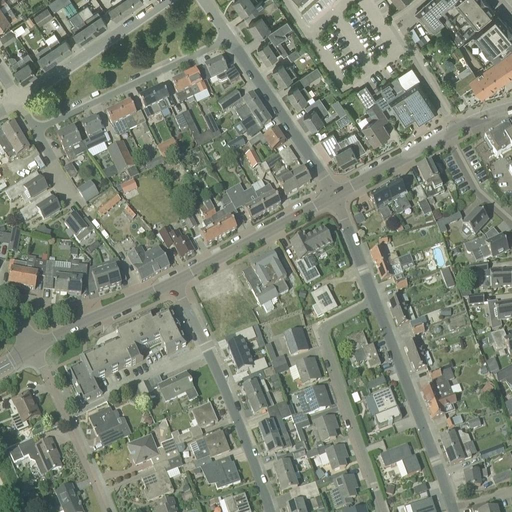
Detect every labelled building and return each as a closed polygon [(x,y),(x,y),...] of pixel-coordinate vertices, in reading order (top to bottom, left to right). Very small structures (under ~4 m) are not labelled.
[(54,0),(49,4),(54,12),(71,1),(70,0),(54,0)] [(113,7),(109,10),(116,19),(129,10),(122,0),(113,0),(110,2),(113,7)] [(122,0),(129,10),(143,1),(142,0),(122,0)] [(246,19),(263,7),(272,0),(265,0),(263,2),(262,0),(261,0),(258,2),(256,0),(236,0),(233,2),(242,14),(243,14),(246,19)] [(273,0),(272,0),(263,7),(268,15),(279,7),(273,0)] [(408,0),(391,0),(399,8),(408,0)] [(431,31),(444,22),(438,15),(455,0),(431,0),(415,14),(431,31)] [(455,0),(438,15),(444,22),(445,22),(459,47),(472,35),(478,30),(475,27),(494,10),(493,11),(487,4),(488,3),(485,0),(455,0)] [(78,12),(94,34),(107,25),(101,16),(100,16),(97,11),(93,14),(87,6),(78,12)] [(47,7),(34,16),(40,26),(54,17),(47,7)] [(0,29),(17,18),(10,8),(3,13),(0,15),(0,29)] [(80,44),(94,34),(78,12),(69,18),(75,27),(71,29),(74,34),(80,44)] [(511,29),(507,24),(507,25),(497,13),(496,14),(497,14),(478,30),(472,35),(495,62),(511,46),(511,29)] [(257,38),(270,29),(265,23),(269,20),(265,14),(261,17),(248,25),(257,38)] [(283,57),(287,55),(295,49),(293,46),(286,51),(279,41),(286,36),(286,35),(288,33),(286,29),(291,26),(287,20),(278,26),(267,33),(273,41),(268,44),(267,43),(258,49),(267,63),(281,54),(283,57)] [(416,26),(411,29),(414,36),(419,34),(416,26)] [(6,47),(17,39),(12,31),(0,39),(6,47)] [(57,38),(48,44),(58,59),(72,50),(65,40),(60,43),(57,38)] [(45,68),(58,59),(48,44),(39,50),(43,55),(38,58),(45,68)] [(302,45),(295,49),(287,55),(292,61),(306,51),(303,46),(303,47),(302,45)] [(17,62),(11,65),(16,71),(15,71),(23,83),(36,74),(33,69),(37,66),(28,53),(22,57),(27,63),(21,67),(17,62)] [(460,78),(453,83),(461,94),(473,86),(481,97),(511,75),(511,65),(506,55),(476,76),(469,66),(457,74),(460,78)] [(220,60),(219,59),(211,62),(212,64),(205,67),(211,80),(216,78),(218,81),(221,82),(227,80),(230,84),(240,77),(232,67),(225,70),(220,60)] [(282,65),(273,71),(282,85),(297,75),(290,66),(286,69),(282,65)] [(300,79),(304,86),(322,74),(317,67),(300,79)] [(195,72),(184,77),(190,90),(197,87),(200,94),(207,92),(203,83),(201,84),(195,72)] [(183,93),(190,90),(184,77),(172,83),(178,95),(176,96),(180,104),(187,101),(183,93)] [(383,94),(375,99),(382,110),(390,104),(404,125),(414,119),(418,125),(437,112),(418,83),(406,90),(397,77),(381,87),(382,88),(381,91),(383,94)] [(163,87),(151,93),(159,110),(166,107),(167,110),(174,107),(170,99),(169,100),(163,87)] [(310,104),(314,101),(305,88),(300,91),(297,87),(288,93),(297,107),(307,100),(310,104)] [(236,91),(217,104),(224,113),(242,100),(236,91)] [(331,92),(324,96),(329,103),(336,99),(331,92)] [(143,111),(147,119),(161,113),(159,110),(151,93),(139,99),(145,111),(143,111)] [(242,123),(262,110),(252,96),(243,102),(245,107),(241,110),(236,114),(242,123)] [(320,117),(328,112),(319,98),(314,101),(310,104),(314,109),(304,116),(312,129),(323,122),(320,117)] [(366,117),(370,122),(361,127),(366,134),(362,137),(368,146),(372,143),(374,146),(390,135),(381,120),(387,117),(382,110),(375,99),(365,106),(370,115),(366,117)] [(145,124),(140,113),(136,115),(130,103),(118,109),(124,121),(130,133),(129,131),(145,124)] [(341,117),(346,113),(342,107),(336,111),(341,117)] [(106,114),(112,126),(111,127),(115,137),(118,138),(130,133),(124,121),(118,109),(106,114)] [(262,110),(242,123),(240,124),(246,133),(258,125),(261,129),(271,123),(262,110)] [(188,113),(182,116),(188,128),(192,137),(198,134),(188,113)] [(347,113),(336,120),(340,127),(352,120),(347,113)] [(210,115),(203,119),(213,140),(220,137),(210,115)] [(180,131),(188,128),(182,116),(175,119),(180,131)] [(88,141),(82,144),(88,152),(106,144),(95,119),(82,126),(88,141)] [(511,129),(508,124),(494,133),(492,132),(485,136),(485,139),(484,139),(485,139),(484,142),(491,154),(493,152),(497,159),(500,157),(511,175),(511,129)] [(14,125),(0,132),(0,147),(1,149),(1,150),(21,137),(14,125)] [(58,137),(57,137),(64,153),(65,152),(69,161),(88,152),(82,144),(80,145),(73,129),(73,130),(73,132),(58,139),(58,137)] [(285,143),(276,131),(264,139),(257,144),(254,140),(249,144),(254,152),(254,153),(267,144),(272,152),(285,143)] [(357,157),(366,152),(358,139),(349,144),(346,138),(338,142),(333,134),(320,141),(331,157),(336,154),(343,166),(357,158),(357,157)] [(29,150),(21,137),(1,150),(1,149),(0,149),(0,196),(5,193),(24,181),(21,175),(22,175),(19,170),(18,171),(12,160),(29,150)] [(227,146),(224,148),(228,155),(245,145),(240,138),(227,146)] [(123,144),(115,147),(126,172),(127,171),(131,180),(138,176),(134,167),(134,168),(123,144)] [(176,146),(159,154),(164,163),(180,155),(176,146)] [(126,172),(115,147),(107,151),(114,167),(102,173),(108,181),(126,172)] [(282,162),(293,155),(288,149),(277,156),(282,162)] [(261,165),(254,152),(245,156),(252,170),(261,165)] [(282,162),(282,163),(286,169),(297,162),(293,155),(282,162)] [(270,160),(275,168),(282,163),(282,162),(277,156),(270,160)] [(148,171),(164,164),(161,158),(145,165),(148,171)] [(270,172),(265,164),(261,166),(265,174),(270,172)] [(430,164),(418,170),(424,185),(419,188),(426,202),(444,193),(430,164)] [(310,183),(303,170),(290,177),(297,190),(310,183)] [(285,197),(297,190),(290,177),(288,173),(276,179),(285,197)] [(5,193),(11,202),(20,196),(25,205),(47,191),(40,179),(31,185),(28,180),(34,176),(34,175),(33,176),(33,175),(24,181),(5,193)] [(99,196),(91,183),(77,191),(85,204),(99,196)] [(390,185),(382,189),(392,206),(398,216),(403,213),(402,211),(409,207),(404,199),(406,198),(398,183),(391,187),(390,185)] [(130,193),(126,184),(120,187),(124,195),(130,193)] [(419,188),(412,191),(424,217),(431,214),(426,202),(419,188)] [(392,206),(382,189),(376,193),(377,194),(369,199),(377,214),(379,213),(383,221),(391,217),(387,209),(392,206)] [(266,214),(280,206),(274,194),(259,202),(266,214)] [(96,213),(101,218),(120,201),(116,196),(96,213)] [(234,196),(229,199),(235,212),(241,209),(234,196)] [(41,200),(20,213),(25,221),(38,213),(44,222),(61,211),(52,199),(43,204),(41,200)] [(266,214),(259,202),(244,211),(251,223),(266,214)] [(128,208),(125,212),(132,221),(136,217),(128,208)] [(227,221),(222,212),(216,216),(213,210),(207,213),(222,239),(236,230),(230,219),(227,221)] [(462,225),(475,237),(488,222),(476,210),(462,225)] [(197,227),(189,212),(181,217),(189,232),(197,227)] [(206,231),(200,235),(207,247),(222,239),(207,213),(202,216),(206,222),(202,224),(206,231)] [(18,222),(23,219),(20,214),(15,217),(18,222)] [(89,235),(95,231),(86,220),(81,223),(75,216),(64,225),(76,240),(87,231),(89,235)] [(440,235),(446,233),(441,222),(436,225),(440,235)] [(44,227),(31,235),(38,237),(46,232),(44,227)] [(167,249),(174,245),(182,260),(193,254),(186,240),(181,242),(176,233),(173,235),(169,229),(159,234),(167,249)] [(18,246),(21,232),(12,231),(9,244),(18,246)] [(308,272),(302,261),(331,246),(324,231),(304,241),(303,239),(291,246),(299,263),(296,265),(307,286),(319,279),(314,269),(308,272)] [(501,237),(487,243),(484,236),(482,238),(464,245),(467,254),(469,255),(480,250),(484,259),(490,256),(492,260),(509,252),(507,250),(508,249),(506,243),(504,243),(501,237)] [(87,250),(90,255),(95,251),(92,246),(87,250)] [(141,284),(169,268),(158,248),(144,256),(141,249),(127,257),(133,268),(141,284)] [(370,254),(375,268),(390,263),(398,260),(395,254),(387,257),(388,259),(386,260),(382,250),(370,254)] [(251,270),(273,310),(274,310),(270,303),(278,298),(272,287),(286,279),(273,255),(250,267),(251,270)] [(400,269),(413,264),(410,256),(398,260),(390,263),(375,268),(381,283),(393,279),(389,268),(391,267),(392,270),(399,267),(400,269)] [(118,276),(124,275),(119,261),(117,260),(112,261),(114,268),(104,271),(109,289),(121,286),(118,276)] [(24,272),(26,264),(10,261),(9,271),(11,272),(9,286),(21,288),(24,272)] [(40,277),(45,278),(46,263),(35,261),(33,274),(24,272),(21,288),(35,290),(37,277),(40,277)] [(67,295),(69,279),(70,271),(54,270),(54,264),(46,263),(45,278),(56,280),(54,293),(67,295)] [(511,272),(498,272),(498,271),(488,272),(487,265),(464,268),(465,273),(470,272),(471,275),(483,273),(484,279),(490,278),(491,290),(501,289),(500,288),(511,288),(511,272)] [(81,296),(82,283),(86,283),(87,267),(78,266),(78,269),(70,269),(70,271),(69,279),(67,295),(81,296)] [(260,308),(263,307),(267,314),(273,310),(251,270),(242,275),(260,308)] [(440,273),(446,290),(454,287),(448,270),(440,273)] [(109,289),(104,271),(92,275),(92,276),(89,277),(88,285),(88,287),(94,285),(97,293),(109,289)] [(336,309),(325,290),(312,296),(317,306),(313,309),(318,318),(336,309)] [(393,315),(408,309),(405,304),(402,305),(399,297),(388,302),(393,315)] [(468,306),(484,304),(483,297),(467,298),(468,306)] [(500,322),(511,320),(511,303),(497,306),(497,303),(488,304),(492,330),(501,328),(500,322)] [(398,328),(415,322),(410,309),(408,309),(393,315),(398,328)] [(160,341),(167,356),(186,347),(180,334),(179,335),(180,335),(177,337),(175,331),(178,330),(177,329),(175,331),(172,325),(175,324),(175,325),(170,313),(156,319),(157,322),(152,324),(149,317),(137,323),(137,324),(138,323),(139,326),(134,328),(132,325),(132,326),(133,328),(128,331),(127,329),(128,328),(127,328),(115,333),(120,343),(114,346),(113,344),(112,342),(111,341),(109,340),(107,339),(105,339),(103,340),(101,340),(99,341),(98,343),(97,344),(96,346),(96,348),(96,350),(96,352),(98,356),(93,358),(92,356),(92,355),(80,361),(83,367),(78,369),(77,367),(66,372),(73,387),(76,386),(79,392),(77,393),(76,392),(82,406),(102,396),(96,382),(130,366),(131,367),(143,361),(138,351),(160,341)] [(252,353),(249,343),(256,340),(252,329),(234,336),(237,343),(227,347),(232,361),(252,353)] [(291,357),(308,351),(301,331),(284,337),(291,357)] [(488,347),(494,345),(497,352),(507,348),(510,357),(511,355),(511,337),(506,339),(503,331),(487,336),(488,347)] [(370,370),(380,366),(373,346),(367,348),(364,342),(365,341),(362,334),(347,340),(352,355),(363,351),(370,370)] [(405,347),(410,360),(424,354),(422,349),(420,350),(417,342),(405,347)] [(273,369),(274,370),(286,365),(283,357),(276,360),(270,345),(265,347),(273,369)] [(256,362),(252,353),(232,361),(237,374),(248,370),(250,378),(268,371),(264,359),(256,362)] [(410,360),(415,373),(427,369),(424,362),(427,361),(424,354),(410,360)] [(302,386),(316,382),(313,375),(318,373),(314,361),(296,367),(302,386)] [(274,370),(276,377),(289,372),(286,365),(274,370)] [(511,366),(493,376),(497,384),(505,380),(506,382),(507,385),(508,386),(511,388),(511,387),(511,366)] [(273,369),(262,373),(265,381),(276,377),(274,370),(273,369)] [(428,406),(452,396),(447,383),(454,380),(450,370),(440,374),(441,378),(436,380),(433,373),(429,374),(434,387),(422,392),(428,406)] [(186,375),(158,388),(166,403),(185,394),(188,402),(197,398),(190,384),(191,384),(190,383),(186,375)] [(261,397),(268,394),(263,381),(243,389),(248,403),(261,397)] [(347,383),(349,389),(356,387),(355,382),(352,381),(347,383)] [(138,388),(144,402),(145,403),(155,398),(148,383),(138,388)] [(480,394),(486,399),(493,390),(487,385),(480,394)] [(144,402),(138,388),(126,394),(130,404),(134,405),(143,401),(143,402),(144,402)] [(327,401),(323,389),(299,397),(305,413),(306,417),(325,410),(323,403),(327,401)] [(395,407),(389,390),(364,400),(372,419),(375,418),(379,429),(388,425),(388,426),(392,425),(392,424),(401,420),(397,410),(395,411),(394,407),(395,407)] [(27,394),(12,401),(23,425),(40,417),(36,408),(34,409),(27,394)] [(261,397),(248,403),(254,417),(274,409),(271,402),(268,394),(261,397)] [(445,416),(442,410),(456,405),(452,396),(428,406),(433,421),(445,416)] [(288,411),(287,408),(285,404),(276,407),(279,415),(288,411)] [(191,412),(199,431),(211,426),(211,427),(214,426),(213,425),(217,423),(213,414),(213,413),(210,405),(191,412)] [(292,406),(287,408),(288,411),(291,418),(295,416),(292,406)] [(112,414),(110,410),(89,419),(89,420),(90,419),(95,429),(94,430),(94,431),(95,430),(98,437),(97,437),(97,438),(101,436),(103,442),(100,443),(103,449),(131,437),(126,424),(118,428),(115,422),(118,420),(119,418),(117,414),(115,413),(112,414)] [(278,437),(286,434),(282,421),(291,418),(288,411),(279,415),(280,419),(271,423),(271,424),(259,428),(264,442),(278,437)] [(308,422),(306,417),(305,413),(295,416),(291,418),(294,427),(308,422)] [(462,425),(459,417),(446,422),(449,430),(462,425)] [(322,443),(322,444),(335,439),(333,432),(338,431),(333,418),(315,425),(318,433),(313,435),(316,445),(322,443)] [(467,424),(470,431),(481,427),(478,420),(467,424)] [(310,427),(308,422),(294,427),(296,432),(310,427)] [(462,439),(463,438),(461,431),(440,440),(445,453),(458,448),(464,446),(462,439)] [(173,440),(173,441),(175,447),(176,447),(182,444),(194,440),(191,433),(179,438),(178,433),(171,436),(173,440)] [(210,458),(210,460),(229,453),(229,452),(228,452),(224,443),(225,442),(222,434),(203,441),(196,444),(200,454),(194,456),(196,463),(210,458)] [(282,452),(292,449),(286,434),(278,437),(264,442),(269,456),(282,451),(282,452)] [(153,467),(179,457),(175,447),(173,441),(160,446),(162,449),(156,452),(150,438),(128,447),(131,455),(133,455),(137,465),(136,466),(142,463),(143,464),(145,464),(144,463),(150,460),(153,467)] [(51,441),(37,447),(34,441),(18,448),(18,449),(9,453),(14,464),(28,457),(30,462),(35,463),(41,461),(47,475),(61,468),(55,455),(57,454),(51,441)] [(179,453),(183,451),(184,449),(182,444),(176,447),(179,453)] [(307,461),(319,457),(326,454),(326,453),(332,451),(330,446),(317,451),(309,453),(304,455),(306,458),(307,461)] [(402,463),(407,478),(420,472),(415,457),(412,459),(407,446),(380,456),(385,470),(402,463)] [(450,468),(471,460),(469,453),(467,454),(464,446),(458,448),(445,453),(450,468)] [(505,453),(502,446),(479,454),(482,462),(505,453)] [(326,454),(332,472),(346,468),(343,461),(348,459),(343,447),(332,451),(326,453),(326,454)] [(303,451),(292,454),(295,461),(306,458),(304,455),(303,451)] [(149,503),(174,493),(166,475),(183,468),(182,467),(179,457),(153,467),(156,474),(141,480),(146,491),(144,492),(149,503)] [(182,467),(183,468),(185,475),(197,470),(194,463),(182,467)] [(233,464),(222,468),(220,468),(218,463),(203,468),(209,481),(214,481),(218,491),(240,483),(233,464)] [(273,468),(278,481),(298,474),(299,474),(296,468),(291,470),(289,463),(273,468)] [(485,472),(463,475),(466,490),(479,488),(478,480),(486,479),(485,472)] [(298,474),(278,481),(282,494),(297,489),(295,483),(300,481),(298,474)] [(495,487),(506,482),(503,475),(492,480),(495,487)] [(353,477),(336,483),(344,507),(351,504),(350,500),(355,498),(353,491),(358,489),(353,477)] [(332,478),(315,484),(317,490),(334,484),(332,478)] [(299,488),(301,495),(317,490),(315,484),(315,483),(299,488)] [(32,492),(30,488),(27,485),(22,488),(25,495),(32,492)] [(425,485),(412,490),(415,497),(427,491),(425,485)] [(71,487),(56,493),(63,511),(80,511),(79,508),(81,508),(80,506),(78,507),(75,500),(77,499),(71,487)] [(317,490),(301,495),(304,502),(319,497),(317,490)] [(32,492),(25,495),(30,505),(39,501),(34,491),(32,492)] [(224,502),(227,511),(249,511),(244,496),(233,500),(232,499),(224,502)] [(159,511),(158,511),(177,511),(173,500),(157,505),(159,511)] [(286,507),(287,511),(304,511),(302,502),(286,507)] [(433,511),(430,502),(405,510),(405,511),(433,511)]
